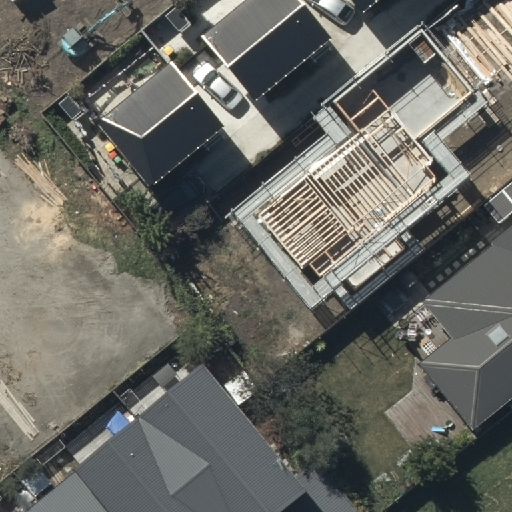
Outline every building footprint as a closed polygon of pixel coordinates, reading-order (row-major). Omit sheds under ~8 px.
[(0,0),(0,17),(16,5),(12,0),(0,0)] [(148,0),(21,0),(82,70),(115,42),(108,34),(148,0)] [(301,0),(226,0),(199,22),(252,87),(325,28),(301,0)] [(511,0),(508,0),(500,7),(494,0),(366,100),(373,108),(335,137),(405,223),(442,192),(454,206),(511,158),(511,0)] [(165,53),(94,113),(146,174),(217,114),(165,53)] [(0,70),(0,187),(3,185),(0,181),(0,147),(38,116),(0,70)] [(511,237),(424,309),(454,345),(422,371),(477,438),(511,409),(511,237)] [(77,302),(42,335),(88,382),(133,339),(104,308),(92,318),(77,302)] [(7,340),(0,345),(0,475),(71,420),(7,340)] [(198,354),(69,458),(75,465),(113,511),(268,511),(304,484),(293,470),(198,354)] [(362,511),(312,456),(293,470),(304,484),(268,511),(362,511)] [(113,511),(75,465),(17,511),(113,511)]
